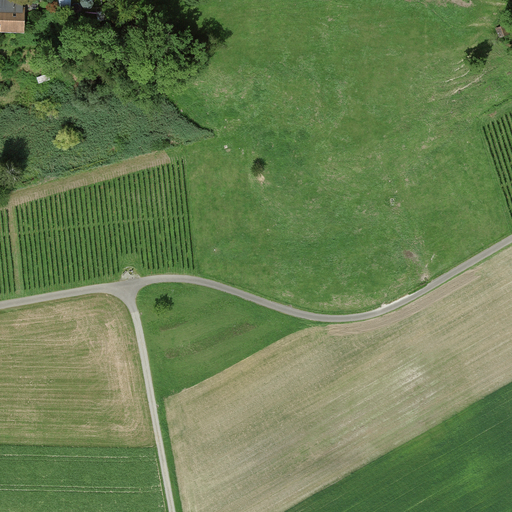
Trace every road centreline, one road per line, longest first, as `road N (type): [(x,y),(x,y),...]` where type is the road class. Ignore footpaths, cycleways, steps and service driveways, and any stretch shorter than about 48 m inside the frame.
road 1 (track): [(511,240),(387,310),(355,318),(320,318),(171,278),(0,306)]
road 2 (track): [(172,511),(140,333),(123,285)]
